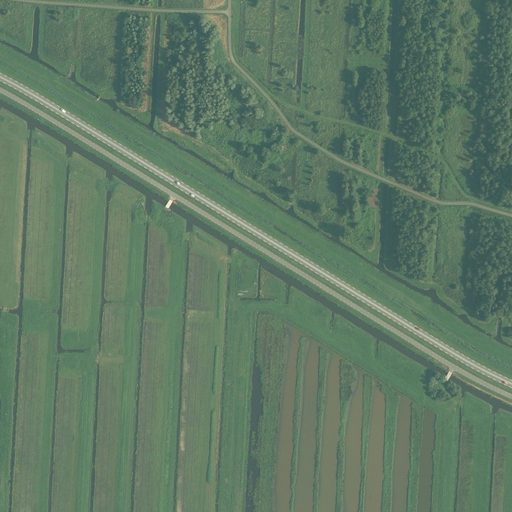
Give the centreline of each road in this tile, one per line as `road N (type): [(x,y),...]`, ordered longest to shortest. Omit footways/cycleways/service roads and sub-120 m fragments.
road 1 (primary): [(0,77),(511,384)]
road 2 (unclassified): [(511,397),(0,91)]
